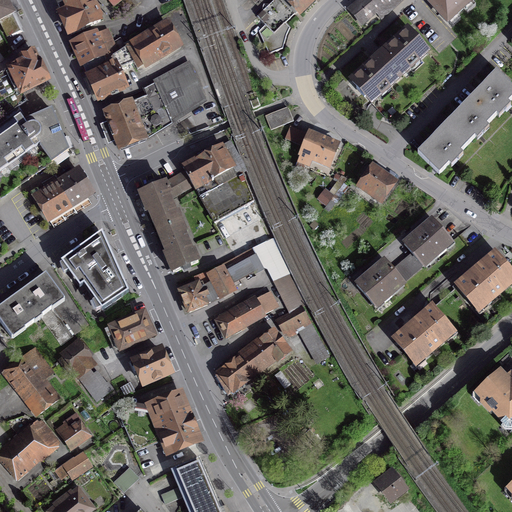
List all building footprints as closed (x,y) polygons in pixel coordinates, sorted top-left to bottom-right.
[(12,15),(3,0),(0,0),(0,21),(11,16),(12,15)] [(61,13),(71,35),(100,21),(90,0),(68,0),(58,5),(60,10),(63,9),(64,12),(61,13)] [(297,11),(286,0),(274,0),(257,17),(265,26),(258,32),(269,54),(282,49),(286,35),(289,28),(285,24),(297,11)] [(286,0),(297,11),(300,14),(313,0),(286,0)] [(363,0),(350,11),(361,24),(375,12),(381,19),(403,0),(363,0)] [(430,0),(429,1),(447,22),(472,0),(430,0)] [(11,16),(0,21),(7,37),(20,31),(16,24),(15,24),(11,16)] [(179,44),(168,26),(152,35),(149,30),(124,45),(125,47),(134,62),(137,68),(179,44)] [(408,31),(352,81),(371,102),(427,52),(408,31)] [(95,34),(73,44),(83,66),(83,65),(87,74),(115,55),(106,32),(99,33),(95,35),(95,34)] [(125,47),(115,55),(87,74),(89,78),(88,78),(98,100),(126,87),(118,71),(126,68),(125,66),(134,62),(125,47)] [(47,81),(34,53),(20,59),(22,62),(9,68),(0,74),(0,79),(1,82),(0,82),(0,120),(27,101),(22,93),(47,81)] [(128,105),(145,137),(206,99),(190,65),(144,89),(147,97),(128,105)] [(511,88),(496,73),(470,100),(491,120),(511,98),(511,88)] [(470,100),(444,127),(465,147),(491,120),(470,100)] [(145,137),(128,105),(106,114),(119,148),(122,149),(145,137)] [(288,108),(266,117),(271,130),(293,121),(288,108)] [(20,117),(0,130),(0,199),(68,151),(52,111),(24,122),(20,117)] [(337,147),(290,127),(285,139),(304,147),(301,153),(330,165),(337,147)] [(439,174),(465,147),(444,127),(418,154),(439,174)] [(269,240),(259,221),(262,219),(243,175),(220,188),(215,179),(233,168),(221,147),(183,168),(214,223),(219,221),(225,233),(226,240),(236,258),(251,250),(269,240)] [(308,160),(300,157),(298,162),(296,168),(304,171),(306,166),(308,160)] [(373,169),(367,165),(360,175),(366,179),(360,188),(363,189),(364,187),(382,199),(394,183),(373,169)] [(46,191),(36,198),(49,219),(92,193),(79,172),(68,178),(66,175),(45,189),(46,191)] [(179,224),(169,200),(191,188),(183,174),(165,184),(165,183),(140,194),(156,233),(179,224)] [(432,221),(404,245),(412,254),(402,262),(413,275),(436,255),(438,257),(446,250),(445,248),(451,243),(432,221)] [(191,252),(179,224),(156,233),(173,274),(198,263),(193,251),(191,252)] [(129,293),(102,233),(60,262),(80,289),(83,285),(101,311),(129,293)] [(208,307),(206,303),(219,295),(220,299),(235,291),(232,284),(252,272),(253,272),(261,268),(251,250),(236,258),(221,266),(196,277),(199,283),(180,291),(181,292),(179,293),(188,313),(189,312),(190,314),(208,307)] [(511,279),(511,273),(495,254),(457,286),(478,310),(485,304),(486,305),(509,285),(507,284),(511,279)] [(385,262),(357,286),(376,307),(382,302),(383,304),(392,296),(390,295),(413,275),(402,262),(393,271),(385,262)] [(275,282),(287,275),(281,265),(269,271),(275,282)] [(46,275),(20,294),(38,319),(41,317),(61,345),(73,337),(53,308),(51,309),(50,307),(63,298),(46,275)] [(287,275),(275,282),(290,314),(303,307),(287,275)] [(25,329),(38,319),(20,294),(0,308),(0,322),(10,336),(23,326),(25,329)] [(220,318),(217,319),(227,336),(278,307),(271,294),(267,294),(222,320),(220,318)] [(303,307),(290,314),(277,320),(283,332),(290,328),(293,334),(299,331),(316,363),(329,356),(303,307)] [(452,331),(433,308),(394,340),(414,364),(423,357),(424,358),(446,339),(445,338),(452,331)] [(144,313),(105,330),(116,355),(135,347),(134,344),(153,335),(148,324),(144,313)] [(235,362),(216,376),(228,395),(276,359),(278,361),(289,353),(274,332),(243,355),(241,353),(233,360),(235,362)] [(69,347),(61,353),(64,356),(58,360),(68,373),(73,369),(80,378),(74,383),(83,394),(88,389),(97,401),(112,390),(107,383),(103,386),(94,374),(92,376),(88,370),(94,365),(76,343),(77,342),(76,341),(75,341),(76,342),(69,347)] [(25,360),(9,373),(40,414),(59,400),(44,380),(53,373),(35,349),(24,358),(23,357),(25,360)] [(141,359),(130,364),(135,376),(140,373),(145,385),(170,374),(160,351),(151,355),(151,354),(141,358),(141,359)] [(500,372),(477,393),(482,399),(482,403),(491,412),(493,410),(506,424),(511,424),(511,375),(511,374),(506,378),(500,372)] [(130,384),(121,388),(125,395),(133,390),(130,384)] [(154,406),(147,409),(165,455),(198,442),(196,437),(184,407),(179,395),(153,405),(154,406)] [(65,425),(57,430),(71,450),(87,439),(86,438),(88,436),(79,423),(81,422),(76,415),(64,424),(65,425)] [(59,442),(39,419),(31,427),(34,430),(2,457),(15,472),(13,474),(18,480),(40,460),(41,461),(57,447),(55,445),(59,442)] [(310,430),(299,439),(308,450),(319,441),(310,430)] [(73,479),(92,467),(83,453),(55,471),(61,480),(70,474),(73,479)] [(221,511),(199,459),(176,468),(194,511),(140,511),(139,511),(221,511)] [(130,468),(114,483),(122,492),(138,477),(130,468)] [(375,484),(372,486),(390,508),(409,492),(391,471),(375,484)] [(166,489),(169,496),(179,491),(176,484),(166,489)] [(86,499),(79,490),(74,494),(71,491),(59,501),(61,504),(51,511),(88,511),(92,509),(85,500),(86,499)]
